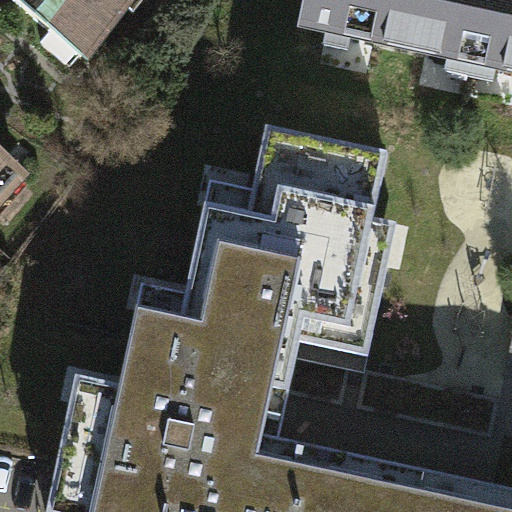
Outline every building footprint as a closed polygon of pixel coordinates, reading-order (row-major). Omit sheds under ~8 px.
[(16,0),(80,54),(122,0),(16,0)] [(474,66),(485,0),(306,0),(299,28),(474,66)] [(511,0),(485,0),(474,66),(511,74),(511,0)] [(163,366),(273,390),(288,393),(299,343),(365,357),(385,265),(363,260),(386,153),(263,127),(244,215),(204,206),(179,320),(136,311),(129,342),(167,350),(163,366)] [(0,189),(17,170),(0,155),(0,189)] [(511,324),(501,375),(511,377),(511,324)] [(270,511),(281,463),(258,458),(273,390),(163,366),(167,350),(129,342),(114,412),(69,402),(45,511),(270,511)] [(511,511),(497,509),(499,500),(309,460),(307,468),(281,463),(270,511),(511,511)]
